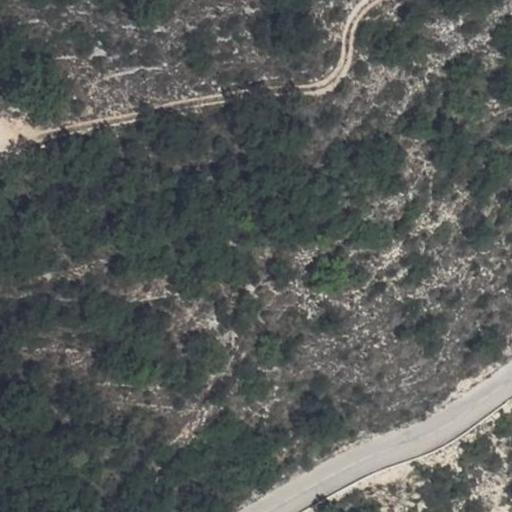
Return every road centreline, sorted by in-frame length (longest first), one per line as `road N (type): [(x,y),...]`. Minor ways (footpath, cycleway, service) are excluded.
road 1 (track): [(11,132),(43,135),(213,98),(318,87),(337,79),(355,23),(376,0)]
road 2 (secondary): [(267,511),(355,463),(413,443),(511,381)]
